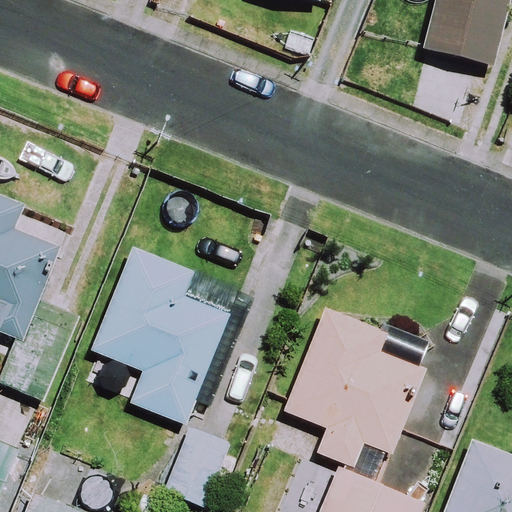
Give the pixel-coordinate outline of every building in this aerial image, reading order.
[(511,0),(434,0),(420,54),(485,72),(502,12),(509,14),(511,0)] [(22,212),(0,203),(0,343),(17,350),(55,252),(13,235),(22,212)] [(192,280),(131,255),(90,354),(142,375),(129,407),(183,429),(227,322),(182,304),(192,280)] [(315,458),(354,473),(364,448),(387,457),(420,374),(427,356),(323,315),(283,416),(325,432),(315,458)] [(227,445),(188,431),(168,484),(207,499),(227,445)] [(0,511),(24,457),(0,446),(0,511)] [(511,511),(511,464),(471,448),(445,511),(511,511)] [(420,511),(422,509),(336,474),(320,511),(420,511)] [(66,511),(37,500),(32,511),(66,511)]
